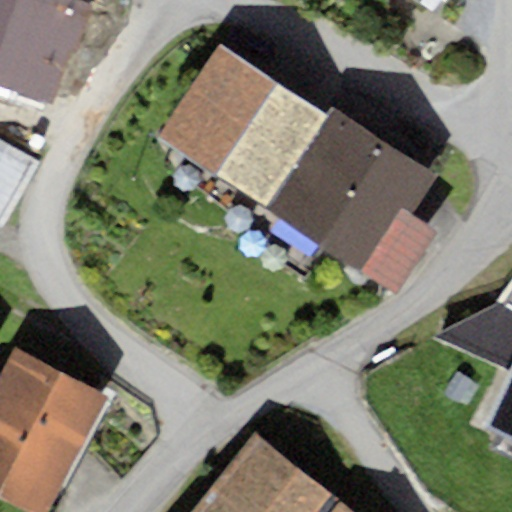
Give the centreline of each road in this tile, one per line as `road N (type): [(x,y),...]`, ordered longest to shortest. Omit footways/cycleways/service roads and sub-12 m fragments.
road 1 (residential): [(163,0),(67,152),(40,222),(49,270),(80,320),(214,434)]
road 2 (residential): [(214,434),(441,287),(511,194)]
road 3 (residential): [(483,133),(261,13),(221,0)]
road 4 (track): [(306,373),(415,511)]
road 5 (residential): [(511,0),(501,95),(483,133)]
